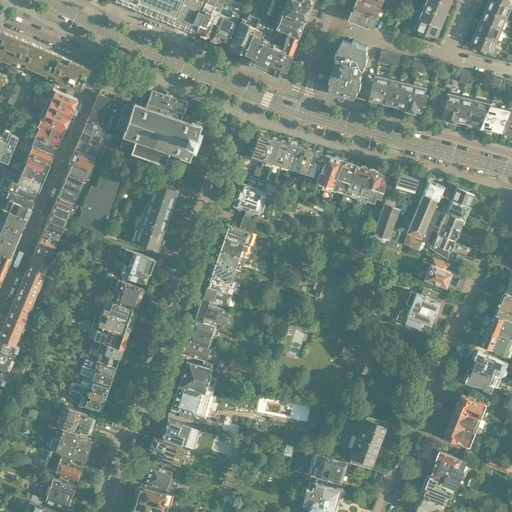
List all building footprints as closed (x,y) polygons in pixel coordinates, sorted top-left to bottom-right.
[(122,0),(192,29),(191,31),(192,31),(196,22),(191,20),(196,9),(200,10),(204,0),(203,0),(204,1),(201,0),(122,0)] [(208,35),(222,7),(220,6),(223,0),(207,0),(202,11),(200,10),(196,9),(191,20),(196,22),(197,23),(194,30),(200,32),(200,35),(204,37),(207,35),(208,35)] [(303,20),(311,0),(265,0),(258,16),(257,19),(277,27),(283,12),(303,20)] [(378,16),(382,5),(371,0),(356,0),(354,5),(355,5),(354,6),(355,6),(378,16)] [(442,24),(451,2),(446,0),(427,0),(421,16),(442,24)] [(507,17),(511,6),(498,0),(489,0),(486,8),(507,17)] [(375,26),(379,16),(378,16),(355,6),(354,9),(353,9),(349,18),(369,26),(369,24),(375,26)] [(227,39),(238,14),(222,7),(208,35),(210,36),(209,39),(215,42),(217,40),(219,40),(221,36),(227,39)] [(502,28),(507,17),(486,8),(482,19),(502,28)] [(243,52),(252,32),(254,27),(257,19),(258,16),(250,12),(247,18),(241,15),(230,40),(236,43),(234,47),(235,48),(235,51),(239,53),(242,51),(243,52)] [(297,35),(303,20),(283,12),(277,27),(297,35)] [(437,36),(442,24),(421,16),(416,28),(421,30),(420,32),(425,35),(430,37),(431,34),(437,36)] [(297,35),(277,27),(257,19),(254,27),(274,35),(284,39),(280,49),(291,53),(297,35)] [(396,33),(401,21),(395,19),(390,31),(396,33)] [(497,39),(502,28),(482,19),(477,30),(497,39)] [(254,27),(252,32),(243,52),(249,54),(247,61),(260,67),(274,35),(254,27)] [(20,61),(29,41),(0,29),(0,58),(9,62),(11,60),(16,62),(16,59),(20,61)] [(494,47),(497,39),(477,30),(472,42),(477,45),(476,47),(495,55),(498,49),(494,47)] [(274,35),(260,67),(275,74),(275,73),(279,74),(282,73),(284,70),(291,53),(280,49),(284,39),(274,35)] [(353,39),(353,40),(353,42),(346,40),(343,40),(342,43),(341,43),(339,49),(338,49),(336,55),(338,55),(336,62),(337,63),(336,69),(334,68),(333,75),(331,74),(330,80),(331,81),(330,87),(331,87),(330,91),(340,93),(339,96),(344,98),(345,95),(352,96),(355,97),(356,93),(357,94),(359,87),(360,88),(362,82),(360,81),(362,75),(360,75),(362,68),(363,69),(365,62),(367,63),(368,57),(366,56),(368,50),(366,49),(367,46),(358,43),(359,40),(353,39)] [(59,54),(29,41),(20,61),(24,63),(23,65),(45,74),(46,72),(50,74),(59,54)] [(386,64),(389,52),(382,50),(379,61),(379,62),(386,64)] [(392,65),(395,53),(389,52),(386,64),(392,65)] [(401,55),(395,53),(392,65),(398,66),(401,55)] [(89,67),(59,54),(50,74),(54,75),(53,78),(58,80),(57,83),(69,88),(70,85),(79,89),(88,69),(89,67)] [(417,71),(420,59),(414,58),(411,70),(417,71)] [(423,73),(426,61),(420,59),(417,71),(423,73)] [(462,69),(462,70),(459,81),(465,83),(468,71),(462,69)] [(474,73),(468,71),(465,83),(471,84),(474,73)] [(377,101),(383,102),(388,79),(375,76),(369,99),(371,99),(372,101),(376,102),(377,101)] [(502,79),(494,78),(491,90),(497,91),(502,79)] [(401,82),(388,79),(383,102),(384,104),(388,105),(390,104),(395,105),(401,82)] [(17,80),(13,88),(19,91),(22,82),(17,80)] [(425,94),(426,88),(427,84),(418,82),(419,81),(415,80),(414,85),(408,108),(407,108),(407,110),(415,112),(414,114),(419,116),(422,105),(425,105),(428,95),(425,94)] [(414,85),(401,82),(395,105),(396,105),(397,107),(401,108),(403,107),(407,108),(408,108),(414,85)] [(19,91),(13,88),(7,102),(13,105),(19,91)] [(77,98),(67,94),(54,88),(50,98),(73,108),(77,98)] [(197,132),(199,125),(189,121),(189,122),(181,119),(187,101),(151,89),(145,107),(137,104),(137,103),(134,102),(134,103),(133,102),(132,106),(124,104),(116,128),(123,131),(122,135),(122,136),(125,137),(125,136),(130,138),(128,143),(124,141),(123,141),(122,142),(121,142),(120,143),(120,144),(120,145),(120,146),(120,147),(121,147),(121,148),(122,148),(123,148),(124,148),(125,148),(126,148),(125,150),(132,152),(140,155),(154,160),(154,159),(162,162),(164,163),(165,161),(164,161),(167,153),(168,153),(168,151),(169,152),(169,151),(177,154),(180,155),(188,158),(190,151),(194,152),(200,133),(197,132)] [(117,112),(113,111),(116,102),(115,102),(115,100),(99,93),(99,92),(98,92),(86,121),(105,129),(109,130),(117,112)] [(456,120),(462,97),(449,93),(447,100),(444,99),(442,110),(444,110),(442,121),(447,122),(448,120),(456,122),(456,120)] [(474,100),(462,97),(456,120),(461,121),(462,123),(466,124),(468,123),(474,100)] [(73,108),(50,98),(46,108),(69,117),(73,108)] [(491,104),(474,100),(468,123),(474,124),(474,126),(481,128),(491,105),(491,104)] [(501,131),(510,109),(511,107),(492,102),(491,104),(491,105),(481,128),(491,130),(491,129),(501,131)] [(511,106),(511,107),(510,109),(501,131),(510,134),(509,135),(511,135),(511,106)] [(69,117),(46,108),(42,117),(65,126),(69,117)] [(28,132),(31,124),(36,125),(37,126),(41,116),(40,116),(27,111),(16,138),(31,144),(34,135),(32,134),(28,132)] [(65,126),(42,117),(41,116),(37,126),(61,135),(65,126)] [(102,138),(105,129),(86,121),(82,130),(102,138)] [(61,135),(37,126),(36,125),(32,134),(34,135),(57,144),(61,135)] [(0,151),(7,134),(9,129),(5,127),(0,138),(0,151)] [(82,130),(78,139),(98,147),(102,138),(82,130)] [(0,158),(7,162),(17,136),(8,132),(7,134),(0,151),(0,158)] [(256,158),(262,160),(270,137),(264,135),(264,134),(260,133),(256,134),(255,139),(252,147),(250,148),(249,152),(250,153),(249,155),(256,158)] [(57,144),(34,135),(31,144),(32,145),(53,154),(57,144)] [(278,139),(272,137),(270,137),(262,160),(271,162),(278,139)] [(78,139),(75,148),(94,156),(98,147),(78,139)] [(287,142),(278,139),(271,162),(279,165),(287,142)] [(296,144),(290,142),(288,141),(288,142),(287,142),(279,165),(288,168),(296,144)] [(297,170),(304,147),(304,146),(302,146),(296,144),(288,168),(297,170)] [(53,154),(32,145),(28,154),(49,163),(53,154)] [(313,150),(306,148),(304,147),(297,170),(305,173),(313,150)] [(71,163),(70,163),(89,171),(94,159),(94,156),(75,148),(69,162),(71,163)] [(318,167),(319,161),(322,152),(313,150),(305,173),(315,176),(318,167)] [(49,163),(28,154),(24,163),(46,172),(49,163)] [(330,190),(341,159),(340,159),(341,158),(340,156),(335,155),(334,155),(333,156),(332,156),(325,154),(322,162),(319,161),(318,167),(320,167),(315,181),(321,184),(320,186),(330,190)] [(345,191),(354,164),(341,159),(330,190),(335,191),(337,188),(345,191)] [(46,172),(24,163),(20,173),(42,181),(46,172)] [(70,163),(67,171),(87,180),(91,172),(89,171),(70,163)] [(360,166),(354,164),(345,191),(344,194),(357,199),(368,169),(367,168),(366,166),(362,165),(360,166)] [(154,174),(130,167),(128,174),(138,177),(138,176),(152,180),(154,174)] [(369,168),(368,169),(357,199),(357,201),(363,204),(365,200),(372,202),(374,196),(378,198),(382,186),(384,187),(388,177),(380,174),(380,173),(376,171),(376,170),(374,168),(372,168),(369,168)] [(108,211),(120,175),(102,169),(94,193),(89,191),(79,220),(84,222),(84,224),(101,230),(106,216),(108,217),(110,211),(108,211)] [(67,171),(63,180),(84,189),(87,180),(67,171)] [(412,196),(417,179),(417,178),(398,173),(394,172),(391,178),(390,185),(394,186),(393,190),(409,195),(412,196)] [(38,190),(42,181),(20,173),(17,182),(38,190)] [(0,185),(2,186),(6,188),(34,200),(38,190),(17,182),(10,179),(1,175),(0,177),(0,185)] [(256,220),(257,216),(254,215),(256,211),(258,212),(265,193),(270,194),(271,193),(273,194),(276,185),(249,175),(247,179),(245,178),(242,179),(241,181),(240,180),(237,189),(235,188),(233,194),(235,194),(232,203),(233,204),(233,205),(235,206),(238,206),(239,205),(246,208),(243,215),(244,216),(256,220)] [(426,179),(421,193),(438,199),(443,186),(437,183),(433,181),(433,182),(426,179)] [(84,189),(63,180),(60,188),(77,195),(81,196),(84,189)] [(151,180),(150,185),(153,186),(150,194),(172,202),(174,198),(177,198),(179,192),(177,190),(177,189),(151,180)] [(443,197),(449,199),(467,206),(468,202),(472,204),(475,195),(471,194),(472,194),(448,184),(443,197)] [(34,200),(6,188),(2,186),(0,189),(7,192),(6,193),(4,198),(7,199),(30,209),(34,200)] [(74,203),(77,195),(60,188),(57,196),(74,203)] [(391,237),(400,208),(399,208),(400,204),(397,202),(398,197),(387,193),(373,237),(387,243),(389,238),(389,237),(391,237)] [(429,235),(431,230),(433,225),(437,214),(439,208),(441,204),(442,201),(438,199),(421,193),(406,229),(406,231),(407,232),(406,236),(398,233),(395,241),(394,240),(389,238),(387,243),(399,247),(402,242),(424,251),(424,250),(422,249),(426,240),(427,240),(429,236),(429,235)] [(172,202),(150,194),(146,206),(168,213),(170,209),(173,210),(175,204),(172,202)] [(77,204),(74,203),(57,196),(54,204),(74,212),(77,204)] [(30,209),(7,199),(4,198),(1,207),(26,217),(30,209)] [(470,208),(467,206),(449,199),(447,206),(441,204),(439,208),(462,218),(463,214),(467,215),(470,208)] [(74,212),(54,204),(50,212),(65,218),(67,213),(73,215),(74,212)] [(26,217),(1,207),(0,206),(0,222),(21,231),(26,217)] [(168,213),(146,206),(142,217),(164,225),(166,221),(169,221),(171,216),(168,213)] [(458,229),(462,218),(439,208),(437,214),(442,216),(440,221),(458,229)] [(63,223),(65,218),(50,212),(47,220),(67,228),(68,225),(63,223)] [(264,225),(265,223),(256,220),(244,216),(240,228),(250,232),(251,229),(266,234),(269,226),(264,225)] [(164,225),(142,217),(138,229),(160,237),(162,233),(165,233),(167,228),(164,225)] [(67,228),(47,220),(44,226),(59,233),(61,228),(66,230),(67,228)] [(461,230),(458,229),(440,221),(438,227),(433,225),(431,230),(453,239),(454,236),(458,238),(461,230)] [(21,231),(0,222),(0,237),(15,244),(21,231)] [(250,232),(240,228),(225,223),(221,235),(247,244),(248,242),(252,232),(250,232)] [(57,239),(59,233),(44,226),(41,234),(61,243),(62,241),(57,239)] [(160,237),(138,229),(134,228),(130,240),(156,249),(158,244),(161,244),(162,239),(160,237)] [(109,229),(107,235),(117,239),(119,233),(109,229)] [(70,243),(74,232),(69,230),(65,242),(70,243)] [(452,241),(453,239),(431,230),(429,235),(429,236),(434,238),(429,248),(447,259),(449,250),(449,249),(452,249),(454,248),(455,245),(454,243),(453,242),(452,241)] [(61,243),(41,234),(37,243),(53,250),(55,245),(59,247),(61,243)] [(243,256),(247,244),(221,235),(217,247),(243,256)] [(15,244),(0,237),(0,252),(10,257),(15,244)] [(62,253),(66,242),(62,241),(61,243),(59,247),(58,251),(62,253)] [(53,250),(37,243),(32,255),(48,261),(53,250)] [(148,272),(153,258),(122,246),(119,253),(125,256),(123,263),(125,263),(127,264),(148,272)] [(239,268),(243,256),(217,247),(212,259),(239,268)] [(0,280),(10,257),(0,252),(0,280)] [(457,253),(454,261),(460,263),(462,255),(457,253)] [(32,255),(27,267),(43,273),(48,261),(32,255)] [(424,261),(420,270),(426,272),(424,278),(429,280),(445,287),(451,272),(445,269),(448,263),(432,256),(430,263),(424,261)] [(212,259),(209,267),(208,271),(235,280),(239,268),(212,259)] [(373,272),(375,266),(362,261),(360,267),(373,272)] [(144,283),(148,272),(127,264),(125,263),(121,275),(124,276),(123,276),(144,283)] [(27,267),(17,290),(33,297),(43,273),(27,267)] [(208,271),(207,275),(204,283),(231,292),(235,280),(208,271)] [(144,283),(123,276),(122,280),(118,278),(114,291),(117,292),(115,298),(114,297),(109,295),(107,297),(107,298),(114,301),(135,308),(143,287),(142,287),(144,283)] [(315,289),(317,282),(306,278),(304,282),(312,285),(312,288),(315,289)] [(511,280),(506,291),(503,292),(495,312),(511,319),(511,280)] [(202,296),(202,298),(218,303),(227,306),(231,293),(206,285),(205,289),(201,290),(200,293),(202,296)] [(435,310),(439,301),(435,299),(438,292),(424,286),(421,294),(416,292),(407,315),(404,322),(421,329),(424,322),(429,324),(433,315),(434,315),(436,310),(435,310)] [(292,304),(296,291),(290,289),(285,302),(292,304)] [(17,290),(7,314),(23,321),(33,297),(17,290)] [(135,308),(114,301),(107,298),(102,311),(131,321),(133,317),(135,315),(135,312),(135,309),(135,308)] [(223,317),(225,311),(216,307),(218,303),(202,298),(201,299),(199,300),(198,302),(199,305),(197,311),(195,312),(194,315),(195,317),(195,318),(215,326),(217,321),(221,323),(223,323),(226,322),(227,319),(226,318),(223,317)] [(131,321),(102,311),(98,324),(126,334),(128,329),(129,329),(130,327),(131,325),(131,322),(131,321)] [(301,315),(286,311),(284,318),(299,322),(301,315)] [(511,319),(495,312),(494,313),(495,314),(493,317),(491,316),(486,327),(511,337),(511,319)] [(0,338),(13,344),(21,326),(23,321),(7,314),(0,331),(0,338)] [(211,336),(215,326),(195,318),(192,317),(188,328),(211,336)] [(31,325),(28,324),(24,333),(28,334),(30,335),(34,326),(31,325)] [(121,348),(126,334),(98,324),(96,328),(91,326),(88,336),(92,338),(121,348)] [(511,337),(486,327),(482,337),(485,339),(483,342),(482,343),(511,355),(511,337)] [(188,328),(184,339),(208,347),(211,336),(188,328)] [(368,346),(337,333),(333,336),(333,342),(338,344),(343,342),(344,342),(339,355),(355,362),(353,368),(368,374),(374,358),(365,354),(368,346)] [(26,335),(23,343),(24,343),(30,345),(33,338),(26,335)] [(16,351),(18,346),(13,344),(0,338),(0,357),(11,363),(13,359),(16,351)] [(121,348),(92,338),(91,341),(102,345),(100,351),(118,357),(121,348)] [(206,351),(208,347),(184,339),(180,351),(215,362),(218,355),(206,351)] [(253,342),(250,352),(258,354),(262,345),(253,342)] [(23,344),(20,351),(26,353),(28,347),(23,344)] [(506,367),(508,362),(504,360),(504,361),(478,350),(475,357),(476,357),(473,366),(500,377),(502,377),(503,377),(504,377),(505,376),(506,376),(506,375),(507,374),(507,373),(507,372),(507,371),(506,370),(505,369),(506,367)] [(18,361),(22,352),(20,352),(16,351),(13,359),(18,361)] [(115,366),(118,357),(100,351),(98,356),(89,353),(87,356),(115,366)] [(115,366),(87,356),(83,355),(80,363),(93,369),(112,375),(115,366)] [(230,360),(228,366),(254,375),(258,364),(232,355),(230,360)] [(9,368),(11,363),(0,357),(0,371),(3,373),(5,368),(9,369),(9,368)] [(222,357),(219,364),(220,364),(228,366),(230,360),(222,357)] [(11,363),(9,368),(11,369),(20,372),(24,363),(20,362),(18,361),(13,359),(11,363)] [(212,378),(215,369),(210,367),(211,363),(204,361),(203,365),(186,360),(186,361),(184,369),(183,369),(181,375),(182,375),(179,383),(178,384),(210,394),(214,383),(212,383),(214,379),(212,378)] [(497,385),(500,377),(473,366),(470,374),(469,374),(466,380),(492,391),(494,383),(497,385)] [(109,384),(112,375),(93,369),(90,377),(109,384)] [(20,385),(23,374),(11,370),(8,381),(20,385)] [(109,384),(90,377),(83,375),(82,379),(89,382),(87,386),(106,393),(109,384)] [(10,395),(14,387),(15,385),(9,383),(4,393),(10,395)] [(205,408),(210,394),(178,384),(178,385),(176,393),(175,393),(173,398),(174,398),(171,405),(170,407),(171,407),(169,413),(191,420),(193,414),(196,405),(205,408)] [(108,394),(106,393),(87,386),(84,385),(80,394),(103,402),(104,399),(106,399),(108,394)] [(103,402),(80,394),(70,390),(68,394),(81,399),(79,406),(82,407),(83,405),(100,411),(103,402)] [(0,404),(5,406),(8,396),(1,393),(0,397),(0,404)] [(469,396),(462,394),(460,400),(459,400),(459,401),(457,402),(456,405),(456,407),(456,408),(481,418),(487,404),(474,398),(474,397),(469,395),(469,396)] [(308,406),(308,403),(293,400),(292,403),(296,404),(295,408),(299,409),(300,405),(308,406)] [(56,423),(55,424),(74,431),(74,429),(91,434),(97,418),(80,412),(81,409),(63,403),(62,404),(64,405),(57,424),(56,423)] [(453,414),(453,415),(454,416),(451,421),(476,431),(481,418),(456,408),(456,409),(455,410),(454,411),(454,412),(453,412),(453,413),(453,414)] [(365,415),(361,426),(383,434),(386,426),(385,426),(387,420),(365,415)] [(185,446),(192,427),(167,419),(164,426),(164,428),(162,432),(160,438),(185,446)] [(476,431),(451,421),(451,422),(450,423),(449,424),(448,425),(448,426),(448,427),(448,428),(448,429),(448,430),(446,436),(452,439),(451,440),(456,442),(456,441),(470,446),(476,431)] [(383,434),(361,426),(357,437),(378,445),(379,442),(380,442),(383,434)] [(63,435),(61,441),(93,452),(94,447),(90,445),(91,443),(89,442),(90,440),(74,435),(75,434),(61,430),(60,434),(63,435)] [(177,457),(180,446),(152,437),(148,450),(151,451),(150,454),(153,455),(153,457),(157,458),(157,460),(161,462),(162,459),(169,462),(171,455),(177,457)] [(378,445),(357,437),(353,448),(375,457),(378,449),(377,449),(378,445)] [(93,452),(61,441),(52,438),(49,447),(68,454),(68,453),(83,459),(84,457),(86,457),(87,455),(91,457),(93,452)] [(375,457),(353,448),(348,461),(370,467),(371,464),(372,465),(375,457)] [(465,471),(466,468),(465,468),(467,461),(440,450),(437,448),(435,449),(433,455),(434,458),(437,459),(430,475),(456,485),(473,492),(475,486),(468,484),(467,486),(463,485),(468,472),(465,471)] [(81,465),(71,462),(72,459),(70,459),(70,456),(61,453),(58,452),(58,453),(50,450),(45,466),(61,472),(59,476),(66,479),(67,479),(69,475),(76,478),(81,465)] [(317,452),(314,463),(343,472),(344,468),(346,467),(347,463),(345,461),(346,460),(317,452)] [(485,463),(498,469),(501,462),(488,456),(485,463)] [(511,466),(501,462),(498,469),(508,473),(511,466)] [(343,472),(314,463),(311,474),(325,478),(325,480),(332,482),(333,480),(340,482),(340,480),(342,479),(343,475),(342,473),(343,472)] [(176,479),(169,477),(171,470),(151,464),(145,483),(172,492),(174,486),(177,485),(178,482),(176,479)] [(259,482),(263,467),(253,464),(249,479),(259,482)] [(74,486),(58,480),(59,476),(49,472),(47,476),(53,478),(51,484),(43,481),(41,487),(49,489),(70,497),(74,486)] [(452,495),(456,485),(430,475),(428,474),(426,478),(425,479),(423,482),(424,484),(422,488),(421,488),(420,491),(420,493),(424,495),(448,504),(450,505),(453,496),(452,495)] [(224,476),(222,483),(237,488),(240,481),(224,476)] [(334,504),(338,489),(310,481),(308,489),(303,488),(301,495),(334,504)] [(172,494),(168,493),(139,484),(139,485),(136,486),(134,490),(136,494),(132,509),(130,510),(129,511),(161,511),(165,502),(169,503),(172,494)] [(70,497),(49,489),(41,487),(39,492),(48,495),(46,501),(66,509),(70,497)] [(40,503),(42,497),(27,492),(25,497),(40,503)] [(331,511),(334,504),(301,495),(291,492),(290,497),(291,498),(295,499),(297,498),(305,500),(304,504),(309,505),(307,511),(331,511)] [(424,511),(444,511),(448,504),(424,495),(422,498),(418,496),(416,500),(416,502),(415,507),(417,508),(417,509),(424,511)] [(60,511),(37,503),(29,501),(25,511),(60,511)]
